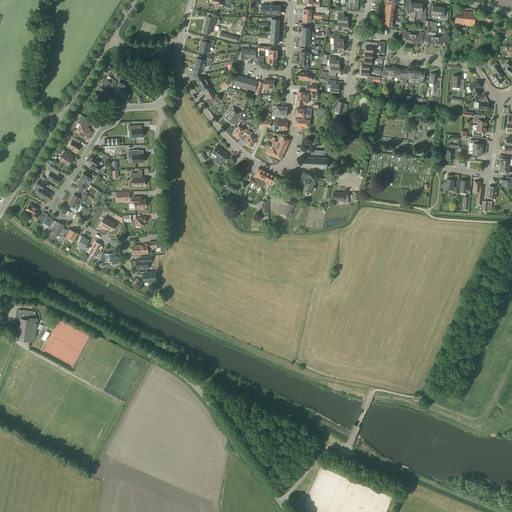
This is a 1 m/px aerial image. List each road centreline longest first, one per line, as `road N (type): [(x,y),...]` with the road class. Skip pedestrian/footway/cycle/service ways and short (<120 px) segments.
road 1 (unclassified): [(279,501),(175,369),(32,296)]
road 2 (residential): [(128,271),(127,246),(51,208),(100,129),(126,107),(163,103)]
road 3 (secondary): [(0,210),(110,36)]
road 4 (track): [(194,387),(208,370),(302,413),(333,446)]
road 5 (residential): [(499,96),(473,65),(399,53),(365,18)]
road 6 (residential): [(283,162),(266,167),(233,145),(174,64)]
road 7 (residential): [(161,245),(156,137),(163,103)]
road 8 (residential): [(444,169),(488,169),(499,96)]
